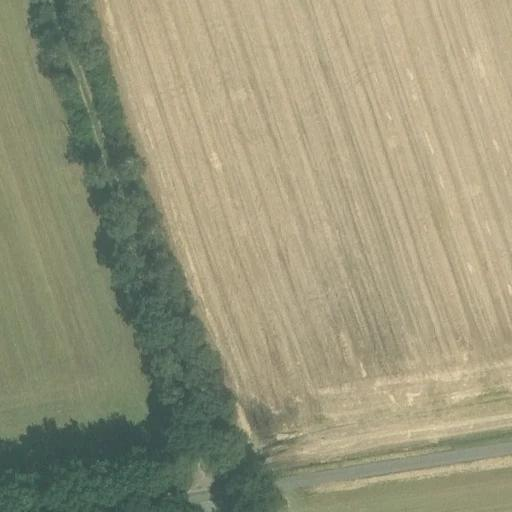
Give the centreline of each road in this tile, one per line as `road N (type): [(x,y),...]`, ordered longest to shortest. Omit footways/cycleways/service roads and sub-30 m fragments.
road 1 (unclassified): [(511,450),(259,490)]
road 2 (unclassified): [(259,490),(121,511)]
